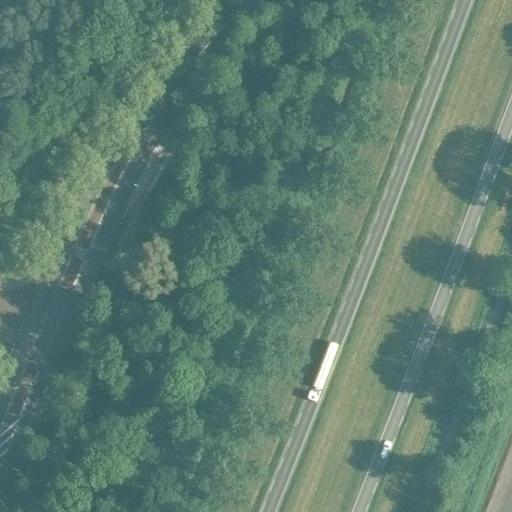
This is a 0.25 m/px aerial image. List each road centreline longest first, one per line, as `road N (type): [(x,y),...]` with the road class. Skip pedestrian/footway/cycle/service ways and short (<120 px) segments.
road 1 (primary): [(458,0),(260,511)]
road 2 (primary): [(353,511),(511,94)]
road 3 (tertiary): [(154,107),(121,141),(93,189),(35,313)]
road 4 (tertiary): [(67,326),(154,107)]
road 5 (tertiary): [(0,467),(67,326)]
road 6 (tertiary): [(154,107),(248,0)]
